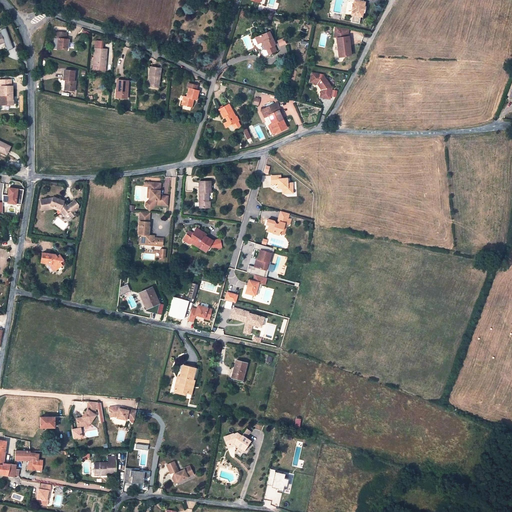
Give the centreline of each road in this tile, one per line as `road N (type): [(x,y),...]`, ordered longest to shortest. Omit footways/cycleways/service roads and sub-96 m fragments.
road 1 (unclassified): [(11,291),(277,350)]
road 2 (unclassified): [(21,23),(56,14),(133,39),(213,81)]
road 3 (unclassified): [(321,129),(511,125)]
road 4 (residential): [(114,511),(127,496),(275,510)]
road 5 (unclassified): [(30,177),(80,179),(185,164)]
road 6 (residential): [(21,23),(30,51),(30,177)]
road 7 (unclassified): [(321,129),(392,0)]
road 8 (unclassified): [(185,164),(268,149),(321,129)]
